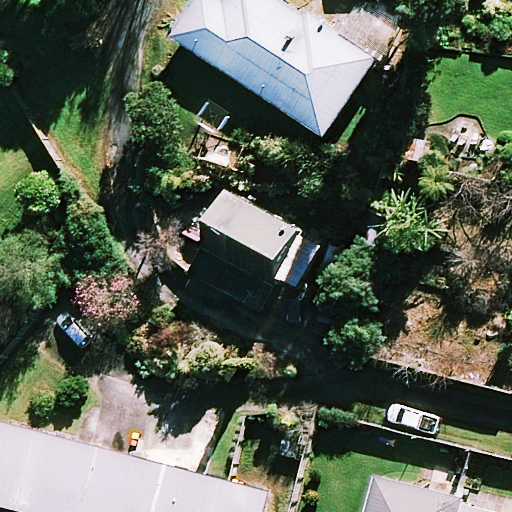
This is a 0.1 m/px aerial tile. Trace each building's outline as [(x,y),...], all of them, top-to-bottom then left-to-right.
[(380,69),(274,0),(231,0),(195,57),(331,145),(380,69)] [(328,250),(234,201),(192,281),(266,319),(283,286),(303,296),(328,250)] [(398,230),(369,224),(361,270),(390,275),(398,230)] [(272,511),(275,501),(4,431),(0,445),(0,511),(3,511),(272,511)] [(310,462),(259,440),(243,479),(294,500),(310,462)] [(483,511),(381,487),(374,511),(483,511)]
